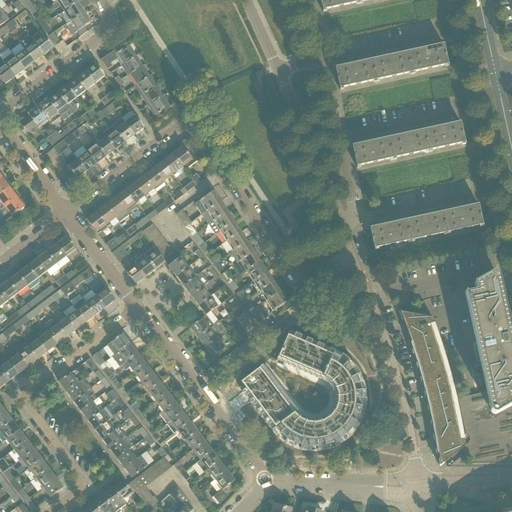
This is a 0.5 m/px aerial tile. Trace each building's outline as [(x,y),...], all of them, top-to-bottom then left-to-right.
[(21,0),(20,1),(26,8),(31,5),(27,0),(21,0)] [(60,7),(64,12),(77,3),(75,0),(60,0),(57,2),(54,4),(51,6),(54,11),(60,7)] [(359,5),(357,0),(320,0),(323,13),(324,12),(323,9),(358,1),(359,5)] [(12,5),(18,13),(23,9),(17,2),(12,5)] [(64,12),(59,15),(66,25),(70,22),(84,13),(77,3),(64,12)] [(31,5),(26,8),(32,16),(37,12),(31,5)] [(25,11),(15,19),(20,25),(23,23),(21,21),(28,16),(25,11)] [(84,13),(70,22),(77,32),(91,23),(84,13)] [(35,20),(41,27),(46,24),(39,16),(35,20)] [(13,20),(6,26),(10,31),(14,36),(17,33),(14,28),(17,25),(13,20)] [(46,24),(41,27),(47,35),(51,31),(46,24)] [(41,32),(31,39),(44,55),(53,48),(41,32)] [(49,37),(56,47),(61,43),(53,33),(49,37)] [(28,45),(23,48),(24,50),(34,63),(44,55),(31,39),(30,37),(25,41),(28,45)] [(118,59),(122,65),(135,57),(126,43),(100,61),(108,70),(113,67),(111,64),(118,59)] [(444,45),(407,53),(412,75),(411,72),(447,64),(448,67),(444,45)] [(24,50),(15,57),(24,70),(34,63),(24,50)] [(407,53),(371,61),(376,83),(376,79),(411,72),(412,75),(407,53)] [(12,54),(3,61),(5,65),(15,77),(24,70),(15,57),(12,54)] [(126,72),(128,76),(142,67),(135,57),(122,65),(127,72),(126,72)] [(376,83),(371,61),(335,69),(340,91),(341,90),(340,87),(375,79),(376,83)] [(96,64),(86,72),(95,84),(105,77),(96,64)] [(15,77),(5,65),(0,68),(0,77),(5,85),(15,77)] [(131,79),(136,85),(148,77),(142,67),(128,76),(130,79),(131,79)] [(86,72),(76,79),(86,92),(95,84),(86,72)] [(139,93),(141,96),(155,87),(148,77),(136,85),(140,92),(139,93)] [(76,79),(67,86),(76,99),(86,92),(76,79)] [(67,86),(57,94),(66,106),(76,99),(67,86)] [(144,99),(149,105),(162,97),(155,87),(141,96),(143,100),(144,99)] [(110,93),(105,97),(109,102),(114,98),(110,93)] [(57,94),(48,101),(57,113),(60,117),(69,110),(66,106),(57,94)] [(100,101),(104,106),(105,106),(109,102),(105,97),(101,100),(100,101)] [(162,97),(149,105),(153,112),(152,112),(154,116),(168,107),(162,97)] [(48,101),(38,108),(47,121),(51,125),(60,118),(60,117),(57,113),(48,101)] [(116,101),(111,105),(115,110),(120,106),(116,101)] [(111,105),(106,109),(110,114),(115,110),(111,105)] [(47,121),(38,108),(28,116),(29,117),(20,125),(27,134),(36,126),(37,128),(47,121)] [(91,109),(87,113),(91,119),(96,115),(91,109)] [(81,117),(87,124),(87,123),(87,122),(91,119),(87,113),(81,117)] [(96,115),(91,119),(95,124),(100,120),(96,115)] [(135,116),(125,124),(134,136),(144,129),(135,116)] [(87,123),(87,124),(90,128),(95,124),(91,119),(87,122),(87,123)] [(121,119),(112,126),(112,127),(115,131),(125,143),(134,136),(125,124),(121,119)] [(72,122),(67,126),(71,132),(76,128),(72,122)] [(461,123),(424,131),(429,153),(428,149),(464,142),(465,145),(461,123)] [(71,132),(67,126),(62,130),(67,135),(71,132)] [(103,134),(106,138),(115,151),(125,143),(115,131),(112,127),(103,134)] [(77,130),(73,134),(74,135),(77,139),(81,136),(78,131),(77,130)] [(424,131),(388,139),(393,161),(393,157),(428,149),(429,153),(424,131)] [(46,140),(52,147),(62,139),(56,132),(46,140)] [(72,134),(67,138),(68,138),(71,143),(75,140),(77,139),(74,135),(73,134),(72,134)] [(106,138),(96,145),(106,158),(115,151),(106,138)] [(393,161),(388,139),(352,147),(357,169),(358,169),(357,165),(392,158),(393,161)] [(63,141),(53,149),(54,149),(59,156),(68,148),(65,143),(63,142),(63,141)] [(93,141),(84,149),(87,153),(96,165),(106,158),(96,145),(93,141)] [(173,154),(173,155),(182,167),(185,171),(199,160),(190,150),(187,152),(183,147),(182,148),(183,148),(173,155),(173,154)] [(87,153),(77,160),(87,172),(96,165),(87,153)] [(74,155),(64,163),(67,168),(77,180),(87,172),(77,160),(74,155)] [(164,162),(163,162),(173,174),(182,167),(173,155),(172,155),(173,155),(164,162)] [(154,169),(163,182),(173,174),(163,162),(163,163),(154,170),(154,169)] [(144,176),(154,189),(155,190),(164,183),(163,182),(162,181),(154,169),(153,169),(154,170),(145,177),(144,176)] [(135,183),(135,184),(144,196),(145,197),(145,198),(149,195),(148,193),(154,189),(144,176),(144,177),(135,184),(135,183)] [(191,179),(196,186),(202,181),(198,176),(194,176),(191,179)] [(0,180),(0,195),(11,187),(6,181),(4,182),(2,179),(0,180)] [(134,184),(135,185),(126,192),(135,204),(144,196),(135,184),(134,184)] [(183,189),(186,193),(193,188),(190,184),(183,189)] [(0,195),(0,203),(3,208),(16,198),(14,195),(15,193),(11,187),(0,195)] [(202,195),(198,198),(200,201),(204,198),(213,193),(210,189),(202,195)] [(116,198),(115,198),(127,213),(137,206),(135,204),(126,192),(125,191),(125,192),(116,199),(116,198)] [(173,196),(177,201),(183,196),(180,191),(173,196)] [(195,204),(194,205),(201,215),(202,215),(202,214),(206,212),(220,202),(219,202),(213,193),(214,193),(213,192),(213,193),(204,198),(200,201),(199,201),(195,204)] [(16,198),(3,208),(11,218),(24,207),(25,206),(20,200),(19,201),(16,198)] [(129,216),(127,213),(115,198),(116,199),(107,206),(106,205),(116,218),(120,223),(129,216)] [(164,203),(168,208),(174,203),(171,199),(164,203)] [(202,215),(201,215),(208,225),(213,222),(227,212),(226,213),(219,203),(220,203),(220,202),(206,212),(202,214),(202,215)] [(299,202),(280,215),(291,231),(309,219),(299,202)] [(97,212),(96,213),(106,225),(116,218),(106,205),(106,206),(97,213),(97,212)] [(155,210),(158,215),(164,210),(161,205),(155,210)] [(478,205),(442,213),(447,235),(446,232),(482,224),(482,227),(483,227),(478,205)] [(182,211),(175,215),(185,228),(186,228),(190,225),(192,223),(182,211)] [(213,222),(208,225),(214,235),(219,232),(233,222),(232,222),(226,213),(227,213),(227,212),(213,222)] [(106,225),(96,213),(88,220),(87,220),(98,235),(108,228),(106,226),(106,225)] [(148,222),(154,218),(151,213),(145,218),(148,222)] [(442,213),(406,221),(411,243),(411,240),(446,232),(446,235),(447,235),(442,213)] [(145,218),(136,224),(140,230),(149,223),(145,218)] [(411,243),(406,221),(370,229),(375,251),(375,247),(410,240),(411,243)] [(233,222),(219,232),(226,242),(240,232),(239,233),(233,223),(234,223),(233,222)] [(144,235),(146,237),(157,230),(153,224),(142,232),(144,235)] [(186,228),(185,228),(190,235),(195,231),(190,225),(186,228)] [(132,227),(126,232),(129,236),(130,236),(135,232),(135,231),(132,227)] [(146,237),(150,243),(160,235),(157,230),(146,237)] [(240,232),(226,242),(233,252),(247,242),(246,242),(246,243),(240,233),(240,232)] [(197,234),(192,237),(194,240),(197,244),(202,241),(197,234)] [(122,235),(116,239),(120,244),(126,239),(122,235)] [(150,243),(154,247),(164,240),(160,235),(150,243)] [(67,238),(57,245),(66,257),(76,250),(67,238)] [(106,246),(110,251),(120,244),(116,239),(106,246)] [(164,240),(154,247),(158,253),(168,245),(164,240)] [(128,241),(121,246),(124,250),(131,245),(128,241)] [(233,252),(230,253),(237,263),(253,252),(252,253),(246,243),(247,243),(247,242),(233,252)] [(204,243),(200,247),(205,254),(209,250),(204,243)] [(57,245),(47,253),(56,265),(66,257),(57,245)] [(168,245),(158,253),(161,258),(172,250),(168,245)] [(121,246),(112,254),(118,262),(128,255),(124,250),(121,246)] [(154,247),(144,255),(155,270),(165,263),(161,258),(158,253),(154,247)] [(161,258),(165,263),(176,255),(172,250),(161,258)] [(194,253),(199,259),(203,256),(198,250),(194,253)] [(237,263),(232,267),(238,277),(243,273),(244,273),(246,272),(260,262),(259,262),(253,253),(253,252),(237,263)] [(47,253),(37,260),(47,272),(56,265),(47,253)] [(211,253),(207,257),(212,263),(216,260),(211,253)] [(134,262),(137,266),(146,278),(155,270),(144,255),(142,256),(134,262)] [(203,256),(199,259),(203,265),(207,262),(203,256)] [(168,267),(176,277),(188,268),(180,258),(168,267)] [(37,260),(28,267),(37,279),(47,272),(37,260)] [(88,266),(84,260),(74,268),(78,273),(88,266)] [(260,262),(246,272),(253,282),(267,272),(266,272),(266,273),(259,263),(260,263),(260,262)] [(218,263),(214,266),(214,267),(219,273),(224,269),(219,264),(219,263),(218,263)] [(146,278),(137,266),(127,273),(136,285),(146,278)] [(28,267),(18,275),(27,287),(37,279),(28,267)] [(95,275),(90,268),(80,275),(85,282),(95,275)] [(176,277),(183,287),(195,278),(188,268),(176,277)] [(209,273),(214,279),(218,276),(213,270),(209,273)] [(71,271),(65,276),(68,280),(74,276),(71,271)] [(226,272),(221,276),(229,286),(233,282),(226,273),(226,272)] [(267,272),(253,282),(255,285),(253,286),(257,293),(259,292),(273,282),(272,283),(266,273),(267,273),(267,272)] [(195,278),(183,287),(191,296),(203,287),(208,283),(201,273),(195,278)] [(511,339),(498,277),(498,276),(497,275),(496,274),(495,274),(494,274),(493,274),(492,274),(474,285),(475,292),(464,294),(486,393),(490,412),(490,413),(491,413),(492,414),(493,415),(494,415),(495,415),(496,415),(497,415),(511,406),(511,339)] [(18,275),(8,282),(18,294),(27,287),(18,275)] [(65,276),(58,281),(59,281),(62,285),(68,280),(65,276)] [(218,276),(214,279),(218,285),(222,282),(218,276)] [(76,278),(70,283),(73,287),(79,283),(76,278)] [(8,282),(0,288),(0,291),(8,302),(18,294),(8,282)] [(233,282),(229,286),(233,292),(238,288),(233,282)] [(273,282),(259,292),(266,302),(280,292),(279,293),(273,283),(273,282)] [(70,283),(62,288),(69,297),(76,291),(73,287),(70,283)] [(102,285),(93,292),(96,297),(105,309),(115,301),(106,289),(102,285)] [(52,286),(45,291),(46,291),(49,295),(55,290),(52,286)] [(191,296),(198,306),(210,297),(203,287),(191,296)] [(224,292),(229,298),(233,295),(228,289),(224,292)] [(45,291),(38,296),(41,301),(49,295),(46,291),(45,291)] [(241,291),(236,295),(243,304),(248,300),(241,291)] [(280,292),(266,302),(273,312),(270,313),(275,320),(286,311),(283,305),(287,303),(286,302),(285,303),(279,293),(280,293),(280,292)] [(57,293),(51,297),(54,302),(60,298),(57,293)] [(233,295),(229,298),(223,303),(231,313),(232,312),(241,306),(241,305),(233,295)] [(51,297),(44,302),(48,307),(54,302),(51,297)] [(96,297),(86,304),(95,316),(105,309),(96,297)] [(198,306),(206,316),(218,307),(210,297),(198,306)] [(34,300),(26,305),(26,306),(29,310),(37,304),(34,300)] [(83,300),(73,307),(77,311),(86,324),(95,316),(86,304),(83,300)] [(248,300),(243,304),(247,310),(248,311),(253,307),(248,300)] [(55,303),(49,308),(52,313),(59,308),(55,303)] [(19,311),(22,315),(24,314),(29,310),(26,306),(26,305),(21,309),(20,310),(19,310),(19,311)] [(245,312),(241,306),(232,312),(236,319),(242,314),(245,312)] [(38,307),(32,312),(35,317),(41,312),(38,307)] [(267,326),(255,310),(250,314),(263,330),(267,326)] [(77,311),(67,319),(76,331),(86,324),(77,311)] [(32,312),(25,317),(29,321),(35,317),(32,312)] [(433,319),(399,312),(402,320),(405,328),(408,335),(411,343),(415,354),(418,363),(419,368),(422,378),(423,382),(426,392),(427,396),(429,406),(430,411),(433,425),(435,435),(436,440),(438,454),(440,467),(465,446),(464,440),(460,441),(456,419),(452,403),(447,380),(440,357),(434,337),(429,324),(434,323),(433,319)] [(13,316),(7,320),(7,321),(10,324),(17,319),(18,318),(14,314),(13,315),(13,316)] [(242,314),(236,319),(246,332),(252,328),(242,314)] [(190,328),(198,338),(214,326),(206,316),(190,328)] [(67,319),(57,326),(67,338),(76,331),(67,319)] [(246,332),(236,319),(229,324),(239,337),(246,332)] [(7,320),(1,325),(4,329),(10,324),(7,321),(7,320)] [(43,327),(48,333),(57,346),(67,338),(57,326),(52,320),(43,327)] [(18,322),(12,327),(16,331),(22,327),(18,322)] [(217,339),(221,336),(226,332),(218,322),(214,326),(198,338),(205,348),(217,339)] [(12,327),(3,334),(6,338),(16,331),(12,327)] [(48,333),(38,341),(47,353),(57,346),(48,333)] [(107,346),(103,349),(110,359),(112,358),(114,356),(130,344),(123,334),(122,334),(116,339),(110,344),(107,346)] [(25,343),(28,348),(38,360),(47,353),(38,341),(34,335),(25,343)] [(260,368),(240,383),(242,385),(245,390),(247,392),(247,393),(252,399),(253,400),(260,409),(275,429),(278,432),(281,436),(284,438),(288,441),(292,443),(296,445),(300,446),(304,447),(308,448),(313,448),(317,448),(321,447),(325,447),(329,446),(332,444),(336,442),(339,440),(343,438),(346,436),(349,433),(351,430),(353,427),(356,424),(357,421),(358,419),(359,416),(360,414),(361,411),(361,409),(361,408),(361,407),(362,406),(362,403),(362,400),(362,397),(362,396),(362,395),(361,392),(361,390),(360,388),(360,386),(359,383),(358,381),(357,378),(355,375),(353,372),(352,370),(349,367),(347,365),(344,362),(340,359),(337,357),(333,355),(297,339),(287,335),(278,358),(286,361),(323,378),(325,379),(327,380),(329,382),(330,383),(331,383),(332,384),(333,386),(334,388),(335,390),(336,391),(336,393),(337,395),(337,396),(337,397),(337,398),(337,399),(337,400),(337,401),(337,402),(337,404),(336,406),(336,408),(335,409),(335,410),(334,412),(333,414),(331,415),(330,417),(328,418),(327,419),(325,420),(323,421),(321,422),(319,423),(317,423),(315,423),(313,423),(311,423),(308,423),(306,422),(305,422),(303,421),(301,420),(299,419),(298,417),(296,416),(294,414),(271,383),(260,368)] [(217,339),(205,348),(213,358),(225,349),(217,339)] [(119,368),(122,366),(138,354),(130,344),(114,356),(112,358),(119,368)] [(28,348),(19,355),(28,367),(38,360),(28,348)] [(97,353),(92,357),(100,367),(105,363),(98,353),(97,353)] [(129,367),(134,373),(145,364),(138,354),(122,366),(125,370),(129,367)] [(19,355),(9,362),(19,375),(28,367),(19,355)] [(89,359),(85,363),(92,372),(97,369),(89,359)] [(9,362),(0,369),(0,370),(9,382),(19,375),(9,362)] [(134,373),(141,383),(153,374),(145,364),(134,373)] [(102,371),(107,378),(107,377),(111,375),(106,368),(102,371)] [(0,388),(9,382),(0,370),(0,388)] [(94,374),(100,382),(104,379),(98,371),(94,374)] [(66,392),(66,393),(78,384),(71,374),(59,383),(63,388),(64,388),(67,392),(66,392)] [(141,383),(148,392),(160,383),(153,374),(141,383)] [(107,377),(107,378),(114,387),(115,387),(118,384),(111,375),(107,377)] [(78,384),(66,393),(70,398),(71,398),(74,402),(73,402),(74,402),(85,393),(91,389),(84,379),(78,384)] [(100,382),(97,385),(100,388),(103,385),(106,390),(110,386),(104,379),(100,382)] [(148,392),(156,402),(168,393),(160,383),(148,392)] [(121,388),(117,391),(122,397),(126,394),(122,388),(121,388)] [(113,390),(105,396),(106,396),(111,404),(115,401),(119,398),(113,390)] [(81,412),(93,403),(97,399),(93,394),(89,398),(85,393),(74,402),(77,407),(78,407),(81,411),(81,412)] [(156,402),(163,412),(175,403),(168,393),(156,402)] [(126,394),(122,397),(126,403),(127,403),(131,400),(126,394)] [(119,398),(115,401),(121,409),(125,406),(119,398)] [(93,403),(81,412),(85,417),(88,421),(100,412),(103,410),(99,405),(96,407),(93,403)] [(160,414),(159,415),(166,425),(167,424),(182,413),(175,403),(163,412),(160,414)] [(136,407),(132,410),(137,417),(137,416),(141,414),(136,407)] [(124,413),(123,419),(125,423),(129,420),(133,417),(127,409),(123,412),(124,413)] [(95,430),(95,431),(107,422),(110,419),(103,410),(100,412),(88,421),(92,426),(95,430)] [(5,412),(0,415),(0,430),(13,421),(12,421),(5,412),(6,412),(5,412)] [(167,424),(166,425),(174,435),(175,434),(178,431),(190,422),(182,413),(167,424)] [(137,416),(137,417),(141,422),(142,422),(145,419),(141,414),(137,416)] [(133,417),(129,420),(135,427),(139,424),(133,417)] [(0,430),(0,439),(3,444),(6,441),(20,431),(20,430),(19,431),(12,422),(13,421),(0,430)] [(102,440),(103,441),(114,431),(107,422),(95,431),(99,436),(100,436),(103,440),(102,440)] [(178,431),(186,441),(197,432),(190,422),(178,431)] [(147,430),(152,436),(156,433),(151,427),(147,430)] [(110,450),(127,437),(119,428),(114,431),(103,441),(106,446),(107,445),(110,449),(110,450)] [(138,431),(144,439),(148,436),(142,428),(138,431)] [(20,431),(6,441),(14,451),(27,440),(26,440),(19,431),(20,431)] [(186,441),(193,451),(205,442),(197,432),(186,441)] [(152,436),(156,442),(160,439),(156,433),(152,436)] [(148,436),(144,439),(150,447),(154,444),(148,436)] [(117,459),(117,460),(129,451),(134,447),(127,437),(110,450),(114,455),(117,459)] [(27,440),(14,451),(21,460),(34,450),(34,449),(34,450),(27,441),(27,440)] [(190,453),(197,463),(212,452),(205,442),(193,451),(190,453)] [(162,449),(167,455),(171,452),(166,446),(162,449)] [(158,450),(156,451),(163,459),(165,458),(167,456),(167,455),(162,449),(161,448),(158,450)] [(21,460),(18,462),(26,472),(28,470),(42,459),(41,460),(34,450),(35,450),(34,450),(21,460)] [(124,469),(136,460),(129,451),(117,460),(121,465),(122,464),(125,468),(124,469)] [(171,452),(167,455),(167,456),(172,462),(175,459),(171,452)] [(204,473),(208,470),(219,462),(212,452),(197,463),(204,473)] [(136,460),(124,469),(128,474),(129,474),(132,478),(131,478),(132,479),(144,470),(143,469),(148,466),(141,457),(136,460)] [(163,459),(161,461),(168,471),(172,467),(165,458),(163,459)] [(9,468),(2,459),(0,460),(0,470),(3,474),(9,468)] [(42,459),(28,470),(35,479),(49,469),(48,469),(41,460),(42,459)] [(161,461),(156,464),(163,474),(168,471),(161,461)] [(208,470),(215,480),(227,471),(219,462),(208,470)] [(156,464),(152,468),(159,477),(163,474),(156,464)] [(177,469),(181,475),(182,475),(185,472),(181,466),(177,469)] [(152,468),(147,471),(154,481),(159,477),(152,468)] [(49,469),(35,479),(37,481),(43,489),(43,488),(56,479),(56,478),(55,479),(48,470),(49,469)] [(7,470),(3,474),(7,480),(12,476),(7,470)] [(147,471),(143,474),(150,484),(154,481),(147,471)] [(214,496),(213,497),(219,505),(221,504),(234,490),(230,485),(235,481),(227,471),(215,480),(222,490),(214,496)] [(182,475),(181,475),(186,481),(190,478),(185,472),(182,475)] [(130,484),(130,485),(146,487),(150,484),(143,474),(130,484)] [(56,479),(43,488),(44,489),(50,497),(50,498),(52,497),(53,496),(64,488),(63,488),(62,488),(56,479)] [(10,484),(17,493),(22,489),(15,480),(10,484)] [(119,484),(113,488),(122,501),(132,493),(123,481),(123,482),(119,485),(119,484)] [(130,485),(140,499),(149,492),(146,487),(130,485)] [(192,488),(192,489),(196,495),(197,494),(200,492),(195,486),(192,488)] [(190,511),(194,509),(177,487),(169,495),(177,503),(174,507),(177,509),(173,511),(190,511)] [(10,488),(6,491),(10,498),(15,494),(10,488)] [(109,492),(104,496),(116,511),(125,505),(122,501),(113,488),(113,489),(110,492),(109,492)] [(22,489),(17,493),(24,502),(29,498),(22,489)] [(140,499),(144,504),(153,497),(149,492),(140,499)] [(197,494),(196,495),(201,501),(202,500),(205,498),(200,492),(197,494)] [(15,494),(10,498),(15,504),(19,501),(15,494)] [(99,499),(94,503),(100,511),(115,511),(116,511),(104,496),(103,496),(104,496),(100,499),(99,499)] [(154,496),(153,497),(144,504),(147,507),(149,510),(159,502),(154,496)] [(29,499),(25,502),(32,511),(36,509),(29,499)] [(90,506),(85,510),(85,511),(100,511),(94,503),(94,504),(90,507),(90,506)]
